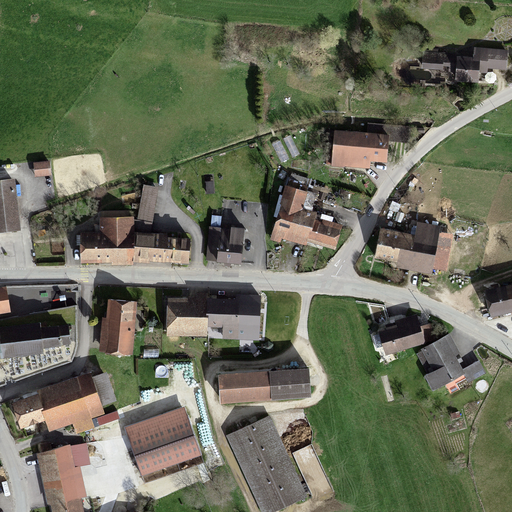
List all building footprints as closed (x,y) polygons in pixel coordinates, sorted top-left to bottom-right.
[(474,58),(457,57),(455,79),(478,81),(479,71),(487,72),(487,67),(506,69),(507,50),(475,48),(474,58)] [(422,64),(449,66),(449,54),(422,52),(422,64)] [(387,133),(332,130),(331,164),(367,166),(367,160),(385,161),(387,133)] [(48,162),(33,163),(34,175),(49,174),(48,162)] [(0,226),(16,226),(13,179),(0,180),(0,226)] [(282,185),(271,235),(304,242),(305,237),(310,218),(311,210),(298,207),(302,190),(282,185)] [(267,205),(233,203),(231,231),(240,232),(264,234),(267,205)] [(79,234),(79,259),(186,260),(186,235),(130,234),(130,216),(99,216),(99,234),(79,234)] [(310,218),(305,237),(334,244),(339,224),(310,218)] [(379,230),(374,260),(440,269),(444,242),(434,241),(436,226),(416,223),(414,235),(379,230)] [(238,260),(240,232),(231,231),(219,230),(217,258),(238,260)] [(511,284),(485,290),(490,313),(510,308),(511,316),(511,315),(511,284)] [(0,290),(0,313),(9,312),(6,289),(0,290)] [(205,298),(204,324),(221,325),(221,335),(256,336),(257,296),(229,295),(228,298),(205,298)] [(205,298),(165,297),(164,333),(204,334),(204,324),(205,298)] [(100,349),(130,350),(131,299),(105,298),(105,316),(101,316),(100,349)] [(396,324),(378,330),(385,352),(421,340),(413,315),(395,321),(396,324)] [(0,357),(41,354),(41,349),(72,347),(70,327),(39,330),(39,327),(0,330),(0,357)] [(454,351),(446,334),(417,347),(428,372),(426,373),(431,384),(459,371),(451,352),(454,351)] [(265,369),(266,393),(306,392),(305,368),(265,369)] [(265,369),(217,371),(218,395),(266,393),(265,369)] [(89,381),(86,376),(11,403),(19,426),(43,418),(48,431),(72,422),(76,433),(93,427),(89,416),(100,412),(97,406),(115,400),(106,375),(89,381)] [(184,408),(125,428),(141,474),(200,454),(184,408)] [(267,416),(226,435),(262,511),(264,511),(303,494),(267,416)] [(85,445),(38,454),(48,503),(52,502),(53,511),(82,511),(73,466),(88,463),(85,445)]
